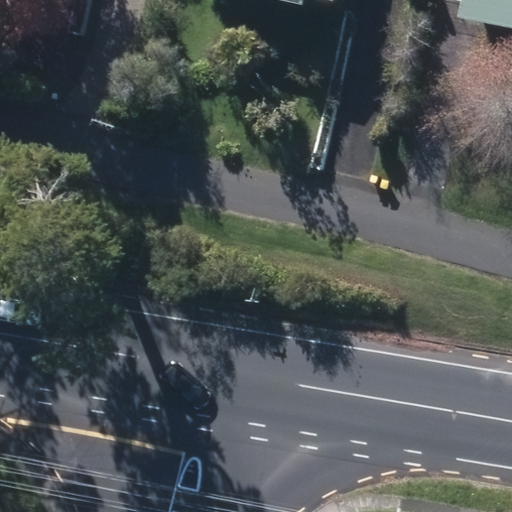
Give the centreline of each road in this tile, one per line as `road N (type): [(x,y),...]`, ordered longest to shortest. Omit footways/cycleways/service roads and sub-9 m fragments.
road 1 (secondary): [(511,422),(212,369)]
road 2 (secondary): [(212,369),(0,331)]
road 3 (residential): [(178,511),(212,369)]
